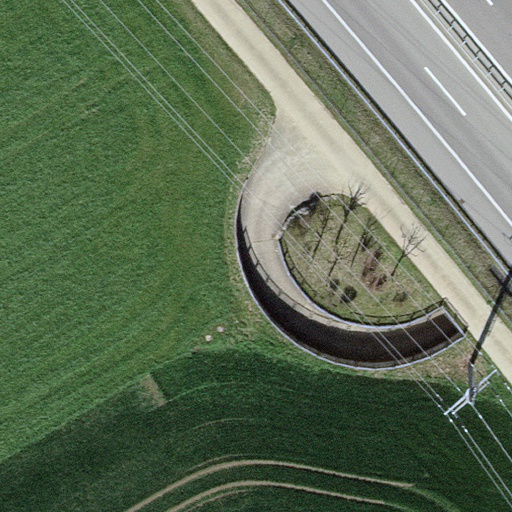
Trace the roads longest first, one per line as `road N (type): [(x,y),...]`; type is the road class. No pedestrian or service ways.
road 1 (track): [(511,370),(204,0)]
road 2 (track): [(317,130),(272,186),(261,236),(280,294),(321,333),(375,343),(435,328),(511,268)]
road 3 (motorway): [(366,0),(511,173)]
